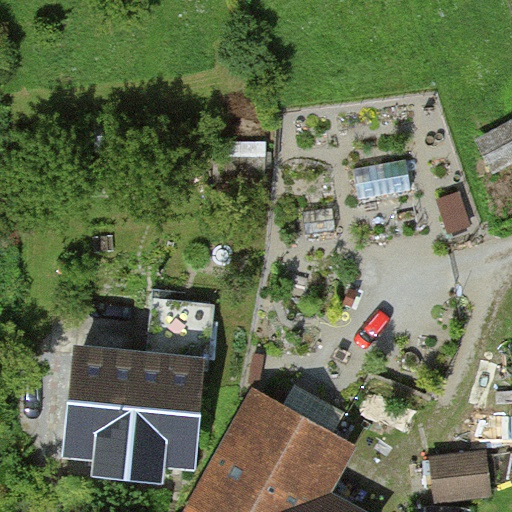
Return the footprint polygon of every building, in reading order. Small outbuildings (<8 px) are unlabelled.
[(139,121),(97,123),(98,153),(140,151),(139,121)] [(511,129),(483,145),(495,167),(511,158),(511,129)] [(265,144),(216,145),(217,178),(266,177),(265,144)] [(410,161),(351,170),(356,208),(416,199),(410,161)] [(335,208),(303,212),(306,236),(339,232),(335,208)] [(153,364),(82,357),(73,448),(191,460),(200,371),(207,372),(213,311),(158,306),(153,364)] [(269,411),(210,511),(296,511),(309,490),(334,447),(269,411)] [(486,456),(436,462),(441,498),(490,492),(486,456)] [(349,511),(309,490),(296,511),(349,511)]
